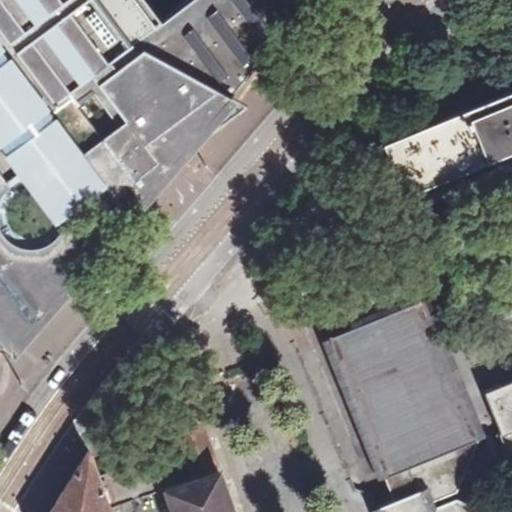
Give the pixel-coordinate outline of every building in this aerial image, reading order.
[(0,0),(0,324),(9,336),(42,297),(48,303),(143,192),(164,170),(311,0),(189,0),(160,22),(144,0),(0,0)] [(511,88),(506,91),(502,80),(379,130),(383,141),(382,141),(408,205),(511,163),(511,88)] [(472,511),(469,504),(456,499),(435,507),(433,501),(457,492),(480,438),(404,252),(350,274),(352,280),(328,337),(342,371),(393,499),(377,505),(379,511),(472,511)] [(511,458),(511,379),(484,390),(511,458)] [(182,445),(194,478),(218,470),(187,384),(173,390),(175,396),(166,400),(182,445)] [(194,478),(182,445),(140,460),(98,475),(109,507),(165,488),(194,478)] [(110,511),(109,507),(98,475),(90,452),(86,453),(49,511),(110,511)] [(232,511),(218,470),(194,478),(165,488),(173,511),(232,511)]
